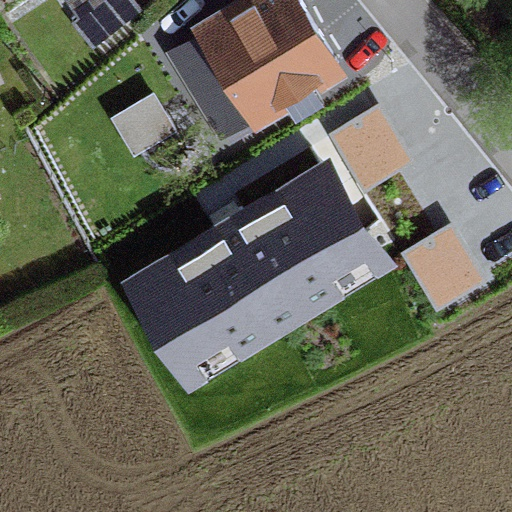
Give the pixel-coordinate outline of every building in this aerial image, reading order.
[(127,0),(95,0),(68,22),(88,47),(135,9),(127,0)] [(194,20),(161,40),(217,132),(330,63),(291,0),(249,0),(200,30),(194,20)] [(409,160),(377,108),(333,135),(365,186),(409,160)] [(328,161),(126,284),(190,390),(393,266),(328,161)] [(483,280),(452,227),(408,254),(439,306),(483,280)]
